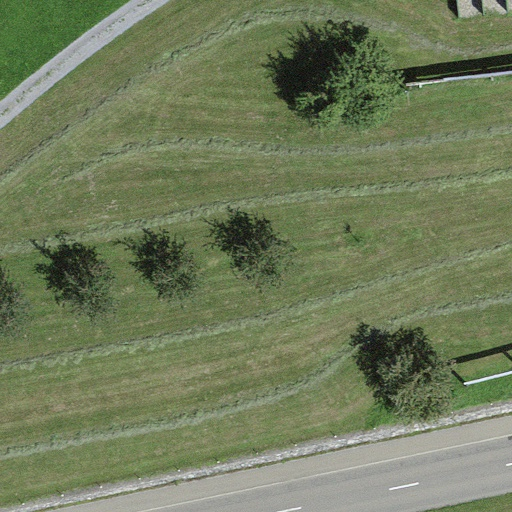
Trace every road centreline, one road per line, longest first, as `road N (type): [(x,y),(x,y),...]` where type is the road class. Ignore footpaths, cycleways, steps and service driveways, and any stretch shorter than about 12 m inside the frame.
road 1 (tertiary): [(511,450),(245,511)]
road 2 (track): [(171,0),(0,131)]
